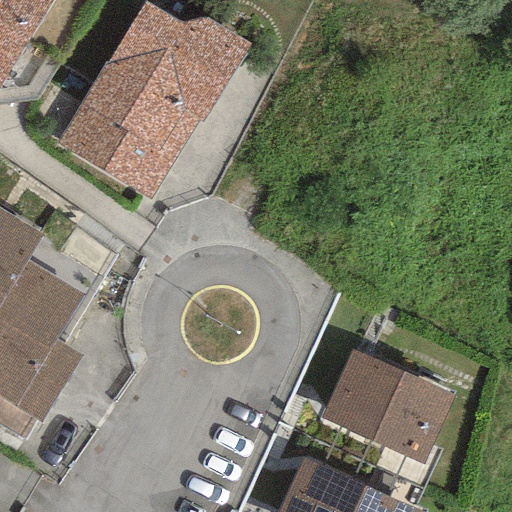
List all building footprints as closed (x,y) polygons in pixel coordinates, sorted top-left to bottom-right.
[(0,0),(0,75),(39,0),(0,0)] [(159,0),(148,0),(63,147),(139,193),(233,43),(159,0)] [(0,436),(16,445),(85,304),(20,272),(40,232),(0,212),(0,436)] [(357,348),(325,430),(422,468),(454,387),(357,348)] [(307,462),(286,511),(412,511),(415,505),(307,462)]
